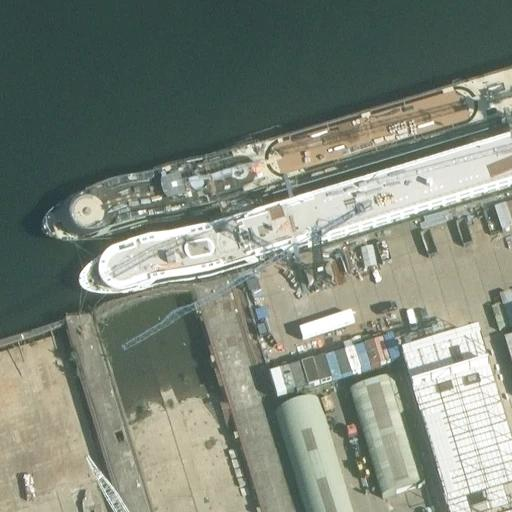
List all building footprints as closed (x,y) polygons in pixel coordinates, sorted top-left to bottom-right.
[(511,294),(502,297),(510,328),(511,327),(511,294)] [(508,511),(511,511),(511,441),(479,332),(397,357),(444,511),(508,511)] [(348,368),(341,370),(338,355),(283,366),(287,385),(349,373),(348,368)] [(392,380),(350,393),(362,433),(382,499),(425,486),(409,433),(392,380)] [(351,511),(328,433),(318,400),(273,414),(279,433),(302,511),(351,511)]
